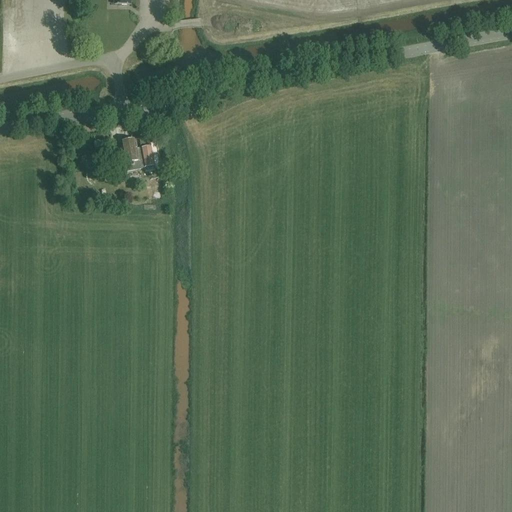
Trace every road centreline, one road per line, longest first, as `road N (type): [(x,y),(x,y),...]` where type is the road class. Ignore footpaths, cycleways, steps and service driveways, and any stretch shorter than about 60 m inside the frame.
road 1 (tertiary): [(121,112),(156,112),(244,86),(511,34)]
road 2 (tertiary): [(0,129),(121,112)]
